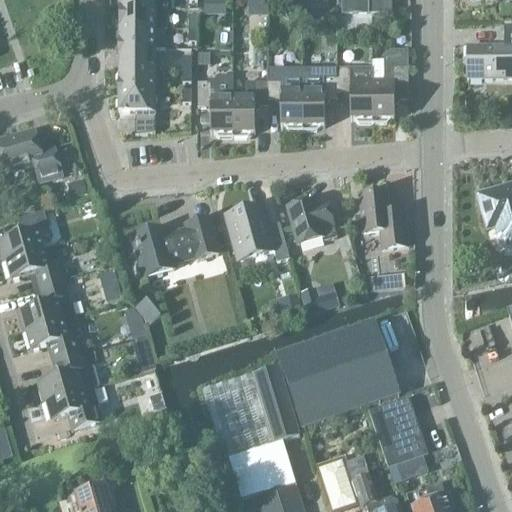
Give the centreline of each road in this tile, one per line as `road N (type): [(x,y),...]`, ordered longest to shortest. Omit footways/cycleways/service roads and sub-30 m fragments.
road 1 (residential): [(434,146),(122,178),(78,86)]
road 2 (residential): [(499,511),(436,316),(434,146)]
road 3 (residential): [(434,146),(434,0)]
